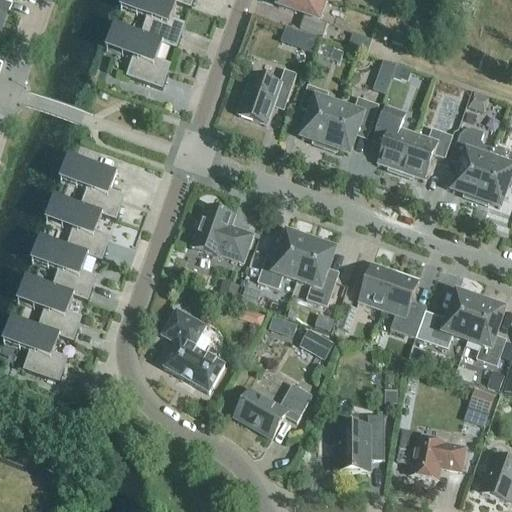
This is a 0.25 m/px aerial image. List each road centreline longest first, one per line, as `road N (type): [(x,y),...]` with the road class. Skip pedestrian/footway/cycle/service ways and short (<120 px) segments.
road 1 (residential): [(262,511),(255,484),(212,444),(162,422),(134,388),(125,346),(187,155)]
road 2 (residential): [(511,271),(187,155)]
road 3 (residential): [(187,155),(242,0)]
